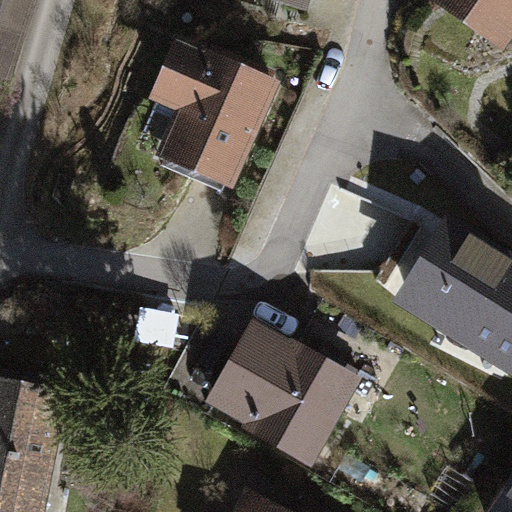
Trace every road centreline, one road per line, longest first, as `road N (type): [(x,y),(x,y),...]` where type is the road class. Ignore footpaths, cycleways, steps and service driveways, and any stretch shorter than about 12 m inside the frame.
road 1 (residential): [(392,0),(318,220),(262,285),(0,260)]
road 2 (residential): [(0,211),(70,0)]
